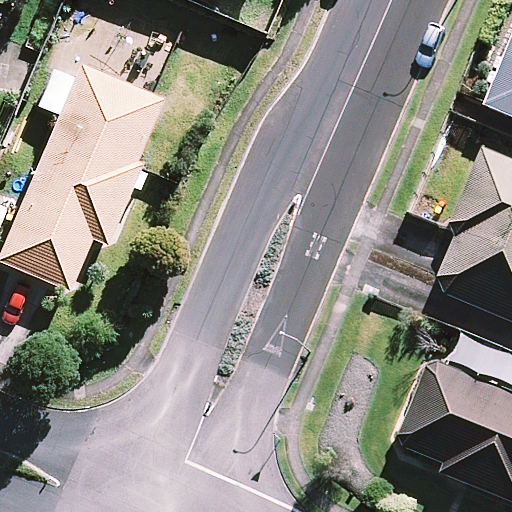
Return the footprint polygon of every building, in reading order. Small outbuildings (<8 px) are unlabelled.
[(511,122),(511,49),(487,112),(511,122)] [(166,104),(59,61),(40,109),(60,117),(0,263),(0,264),(75,295),(97,242),(108,246),(166,104)] [(511,327),(511,164),(486,154),(452,238),(461,242),(444,283),(447,301),(511,327)] [(0,231),(11,207),(0,202),(0,231)] [(511,395),(435,365),(401,449),(449,469),(445,478),(511,505),(511,395)]
